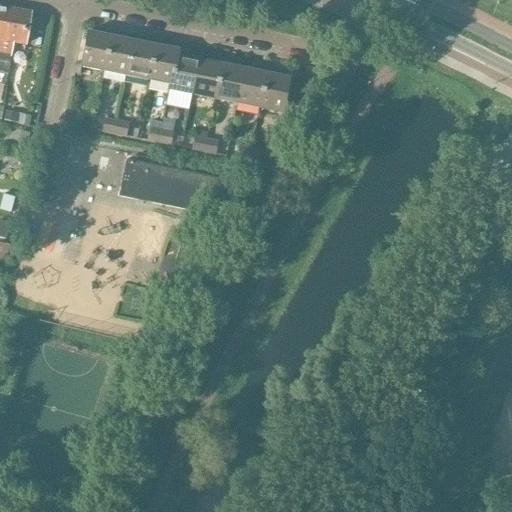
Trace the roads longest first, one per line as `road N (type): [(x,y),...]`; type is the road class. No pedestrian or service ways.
road 1 (residential): [(297,49),(78,5)]
road 2 (tertiary): [(372,0),(511,72)]
road 3 (residential): [(51,136),(78,5)]
